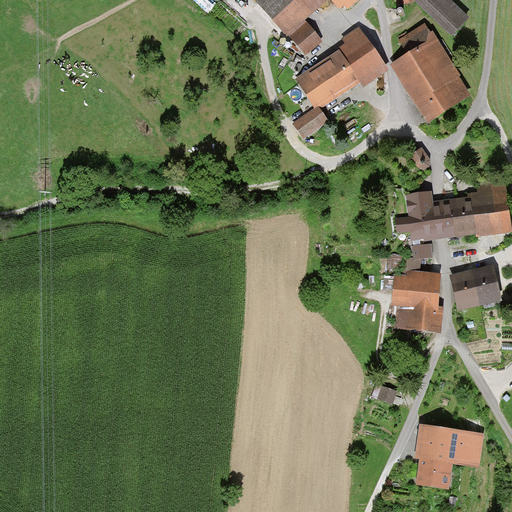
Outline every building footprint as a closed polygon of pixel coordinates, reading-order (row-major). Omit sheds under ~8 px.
[(255,0),(287,36),(327,0),(333,0),(340,7),(343,4),(346,8),(355,0),(255,0)] [(416,0),(455,36),(472,18),(454,0),(416,0)] [(322,42),(306,24),(290,38),(306,55),(322,42)] [(411,53),(391,65),(420,111),(428,123),(471,95),(460,78),(462,76),(428,24),(403,40),(411,53)] [(363,88),(390,71),(360,27),(341,40),(344,46),(294,79),(314,109),(315,110),(319,108),(321,110),(350,91),(360,84),(363,88)] [(314,109),(292,124),(303,140),(329,122),(321,110),(319,108),(315,110),(314,109)] [(430,161),(422,148),(410,156),(419,169),(425,170),(429,167),(430,161)] [(433,193),(407,196),(409,217),(396,218),(398,233),(410,232),(413,259),(421,259),(433,259),(432,245),(424,246),(424,242),(476,235),(477,238),(511,232),(511,228),(506,184),(477,187),(478,194),(471,195),(471,197),(434,202),(433,193)] [(404,271),(420,272),(421,259),(413,259),(403,257),(402,270),(404,271)] [(471,271),(480,307),(502,302),(493,266),(471,271)] [(403,276),(383,274),(382,290),(393,291),(391,307),(392,307),(390,329),(441,335),(444,308),(438,307),(440,295),(442,275),(420,272),(404,271),(403,276)] [(480,307),(471,271),(450,276),(458,312),(480,307)] [(395,393),(377,387),(373,398),(391,404),(395,393)] [(484,434),(419,426),(415,460),(420,460),(417,485),(450,490),(453,465),(479,469),(484,434)]
